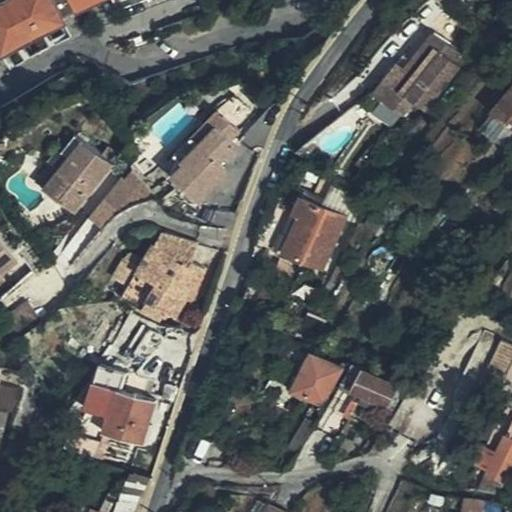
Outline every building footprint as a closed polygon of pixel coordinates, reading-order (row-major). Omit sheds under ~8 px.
[(0,0),(0,47),(73,24),(68,6),(87,0),(0,0)] [(469,0),(484,14),(495,0),(469,0)] [(407,54),(376,92),(390,103),(405,115),(416,101),(427,109),(469,57),(437,33),(415,60),(407,54)] [(509,147),(511,143),(511,87),(481,119),(509,147)] [(390,103),(376,92),(363,104),(375,116),(390,103)] [(184,156),(171,170),(201,199),(233,166),(222,155),(247,130),(220,104),(176,149),(184,156)] [(69,155),(58,169),(44,186),(76,212),(116,163),(76,133),(62,150),(69,155)] [(44,186),(58,169),(50,162),(36,180),(44,186)] [(325,177),(325,176),(315,199),(325,204),(335,184),(335,183),(325,177)] [(245,199),(251,182),(235,178),(229,195),(245,199)] [(122,210),(148,198),(125,179),(108,200),(122,210)] [(361,221),(371,204),(370,204),(335,184),(325,204),(349,215),(361,221)] [(325,204),(315,199),(305,195),(297,211),(303,214),(286,252),(324,269),(349,215),(325,204)] [(193,260),(200,243),(163,230),(156,243),(154,242),(142,265),(123,256),(112,276),(129,285),(122,298),(161,320),(167,313),(177,319),(207,268),(193,260)] [(0,239),(0,277),(2,276),(19,262),(0,239)] [(276,289),(253,278),(243,301),(265,312),(276,289)] [(276,289),(265,312),(276,317),(287,294),(276,289)] [(0,324),(0,325),(13,342),(40,321),(26,303),(0,324)] [(319,339),(329,321),(311,311),(301,329),(319,339)] [(150,360),(166,334),(152,325),(135,351),(150,360)] [(306,369),(302,375),(295,389),(326,406),(346,368),(315,351),(306,369)] [(368,367),(355,364),(341,388),(346,391),(354,395),(356,390),(389,407),(400,387),(367,369),(368,367)] [(297,373),(302,375),(306,369),(300,367),(297,373)] [(246,402),(259,380),(241,369),(227,391),(246,402)] [(145,443),(160,401),(120,388),(105,431),(145,443)] [(384,417),(389,407),(356,390),(354,395),(351,399),(360,404),(384,417)] [(354,395),(346,391),(335,411),(352,420),(360,404),(351,399),(354,395)] [(290,446),(301,453),(318,425),(308,420),(290,446)] [(511,420),(500,446),(488,473),(480,488),(490,491),(502,492),(511,472),(511,420)] [(77,451),(91,456),(103,435),(91,428),(77,451)] [(475,466),(488,473),(500,446),(487,440),(475,466)] [(267,511),(272,503),(260,496),(250,511),(267,511)] [(287,511),(272,503),(267,511),(287,511)]
